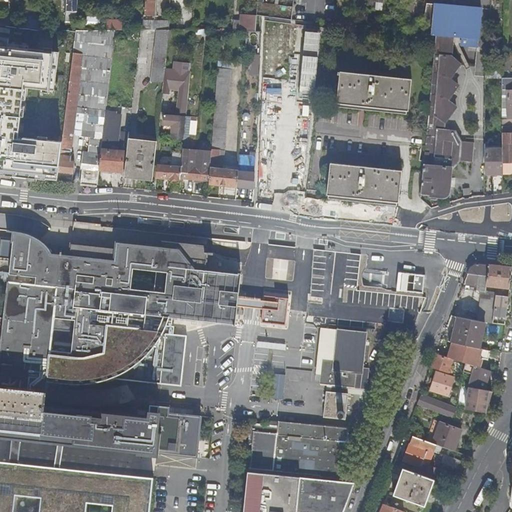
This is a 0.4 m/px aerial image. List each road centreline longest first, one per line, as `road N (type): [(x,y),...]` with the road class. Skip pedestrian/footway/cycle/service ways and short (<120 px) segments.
road 1 (secondary): [(0,194),(459,241)]
road 2 (residential): [(356,511),(411,363),(441,309),(459,241)]
